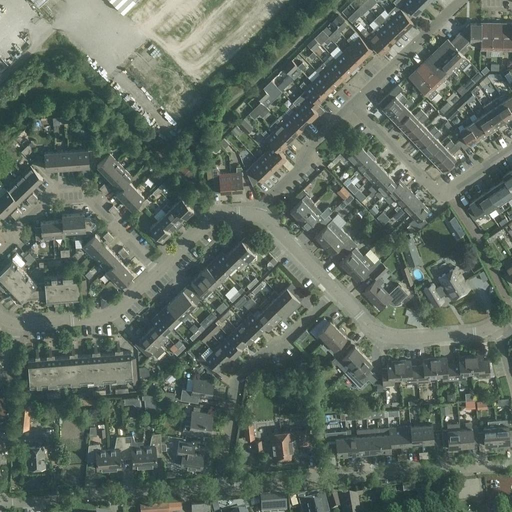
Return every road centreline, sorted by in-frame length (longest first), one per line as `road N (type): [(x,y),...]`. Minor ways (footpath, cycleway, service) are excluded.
road 1 (residential): [(219,489),(511,468)]
road 2 (residential): [(219,489),(233,382),(335,291)]
road 3 (residential): [(0,252),(57,189),(87,187),(107,223),(157,273)]
road 4 (residential): [(0,505),(219,489)]
road 5 (residential): [(353,104),(441,190),(511,150)]
road 6 (residential): [(335,291),(391,339),(479,334),(495,324)]
road 7 (residential): [(13,327),(101,321),(157,273)]
road 8 (residential): [(353,104),(461,0)]
road 9 (residential): [(255,215),(353,104)]
road 10 (residential): [(157,273),(217,217),(255,215)]
